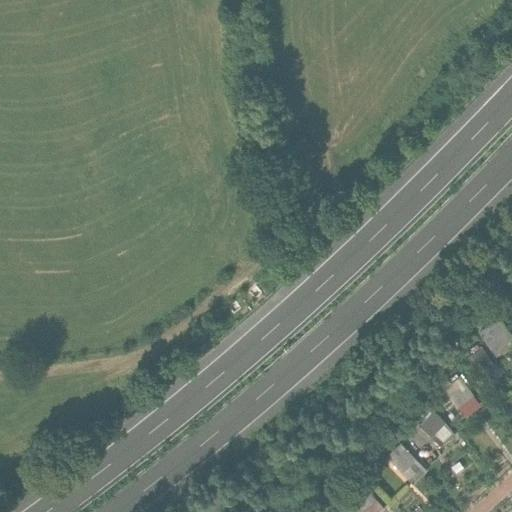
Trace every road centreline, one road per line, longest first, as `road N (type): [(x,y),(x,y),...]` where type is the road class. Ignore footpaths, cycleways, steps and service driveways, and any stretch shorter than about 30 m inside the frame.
road 1 (motorway): [(511,94),(420,192),(203,391),(48,511)]
road 2 (motorway): [(115,511),(227,423),(511,156)]
road 3 (track): [(511,261),(233,511)]
road 4 (track): [(0,376),(144,354),(298,233)]
